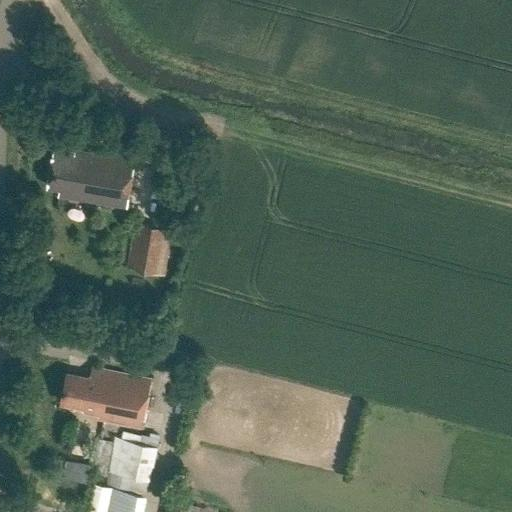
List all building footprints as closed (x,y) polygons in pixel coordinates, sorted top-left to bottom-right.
[(75,148),(74,153),(53,150),(47,185),(60,187),(58,195),(127,206),(136,156),(91,149),(90,151),(75,148)] [(137,219),(128,263),(164,270),(173,226),(137,219)] [(98,416),(142,424),(151,378),(92,366),(90,376),(67,372),(61,400),(84,405),(83,408),(99,412),(98,416)] [(92,471),(107,474),(105,482),(113,483),(113,486),(107,511),(144,511),(149,488),(146,488),(149,476),(150,476),(153,461),(155,461),(160,430),(150,428),(149,432),(123,427),(121,434),(114,433),(113,439),(98,436),(92,471)] [(87,481),(90,461),(66,458),(63,478),(87,481)] [(89,511),(107,511),(113,486),(95,483),(89,511)] [(171,496),(167,511),(197,511),(200,503),(171,496)]
